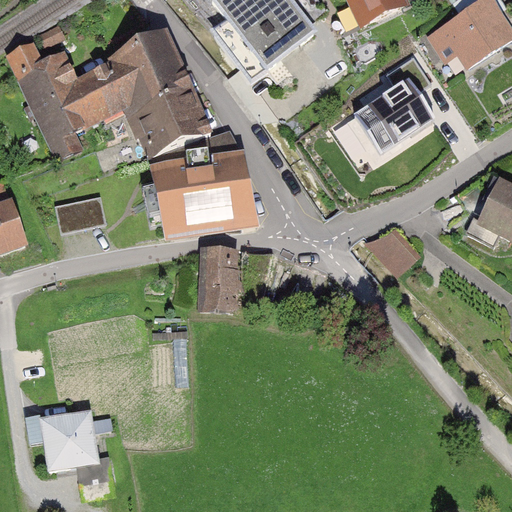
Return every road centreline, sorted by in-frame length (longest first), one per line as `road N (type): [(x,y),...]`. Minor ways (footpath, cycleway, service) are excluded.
road 1 (residential): [(308,239),(152,254),(0,289)]
road 2 (residential): [(511,459),(395,322),(308,239)]
road 3 (residential): [(308,239),(198,61),(149,0)]
road 4 (residential): [(511,141),(412,205),(308,239)]
